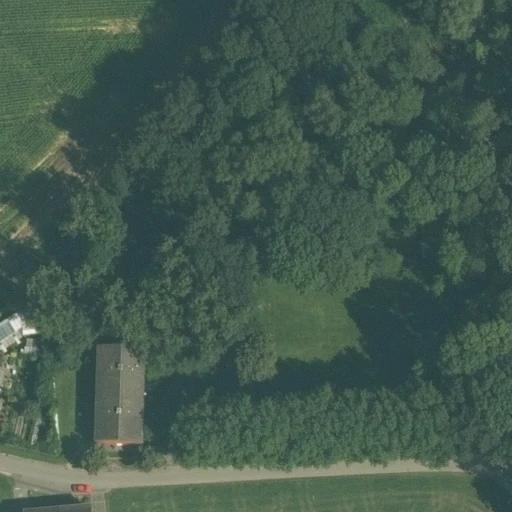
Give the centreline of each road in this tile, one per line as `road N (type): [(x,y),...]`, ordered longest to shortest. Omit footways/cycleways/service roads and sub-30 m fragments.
road 1 (residential): [(0,466),(61,476),(484,464),(497,465),(511,482)]
road 2 (track): [(266,0),(187,108),(92,211),(0,292)]
